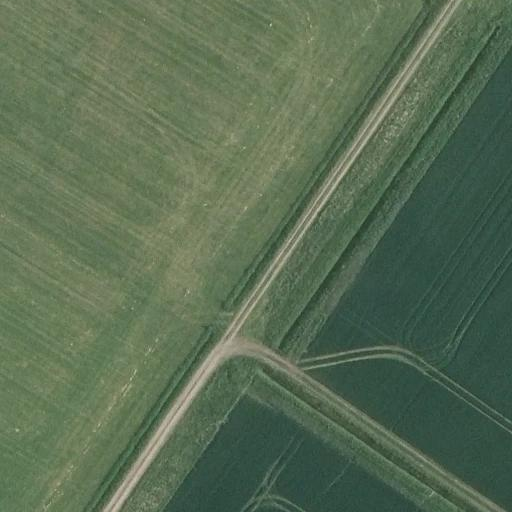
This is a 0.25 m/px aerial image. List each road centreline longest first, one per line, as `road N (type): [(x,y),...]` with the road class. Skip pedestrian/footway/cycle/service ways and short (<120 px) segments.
road 1 (track): [(110,511),(223,346),(272,362),(490,511)]
road 2 (track): [(223,346),(456,0)]
